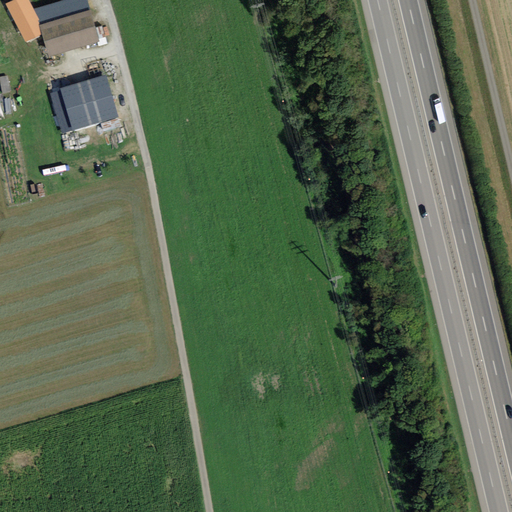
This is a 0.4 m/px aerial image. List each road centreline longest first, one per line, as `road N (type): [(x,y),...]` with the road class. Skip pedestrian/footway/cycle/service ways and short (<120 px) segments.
road 1 (motorway): [(376,0),(498,511)]
road 2 (track): [(102,0),(129,92),(208,511)]
road 3 (motorway): [(511,445),(407,0)]
road 4 (track): [(511,173),(472,0)]
